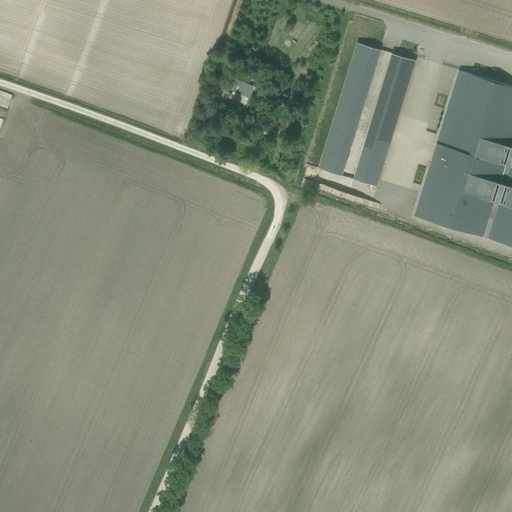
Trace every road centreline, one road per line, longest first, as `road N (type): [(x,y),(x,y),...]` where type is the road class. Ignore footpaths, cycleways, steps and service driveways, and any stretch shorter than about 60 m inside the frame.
road 1 (track): [(151,511),(275,222),(276,194),(256,177),(0,83)]
road 2 (unclassified): [(324,0),(511,56)]
